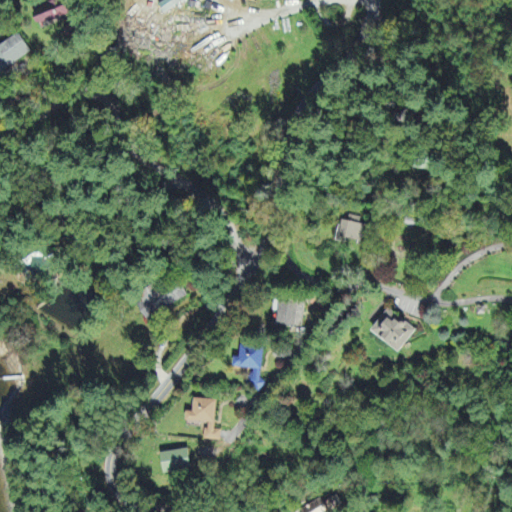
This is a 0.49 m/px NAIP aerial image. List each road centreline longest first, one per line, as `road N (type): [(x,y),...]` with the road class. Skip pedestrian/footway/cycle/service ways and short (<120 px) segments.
road 1 (residential): [(248,266),(208,196),(141,154),(95,91),(73,92),(60,110),(0,126)]
road 2 (residential): [(248,266),(113,455),(138,495),(199,511)]
road 3 (residential): [(376,0),(339,82),(305,109),(276,169),(270,229),(248,266)]
road 4 (residential): [(270,229),(284,260),(314,281),(366,284),(434,302),(511,299)]
